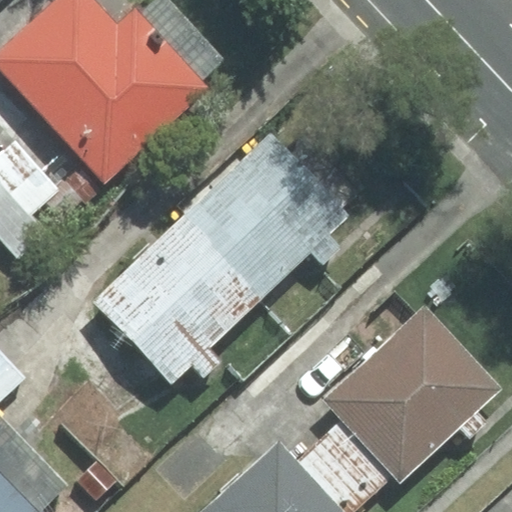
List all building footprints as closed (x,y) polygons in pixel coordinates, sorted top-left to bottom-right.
[(93,0),(58,0),(0,53),(0,63),(106,178),(205,87),(199,81),(223,59),(167,0),(154,0),(139,14),(135,9),(117,25),(93,0)] [(346,215),(268,134),(183,213),(262,296),(308,253),(322,267),(340,250),(325,234),(346,215)] [(0,183),(0,237),(19,259),(95,192),(77,172),(57,189),(15,141),(0,153),(0,183),(0,184),(0,183)] [(262,296),(183,213),(93,298),(173,381),(192,363),(204,376),(221,359),(209,346),(262,296)] [(425,307),(325,397),(343,416),(395,473),(401,480),(501,389),(425,307)] [(0,400),(25,377),(0,350),(0,400)] [(40,511),(68,485),(0,415),(0,511),(40,511)] [(352,511),(395,473),(343,416),(294,461),(341,511),(352,511)] [(341,511),(294,461),(278,443),(202,511),(341,511)]
